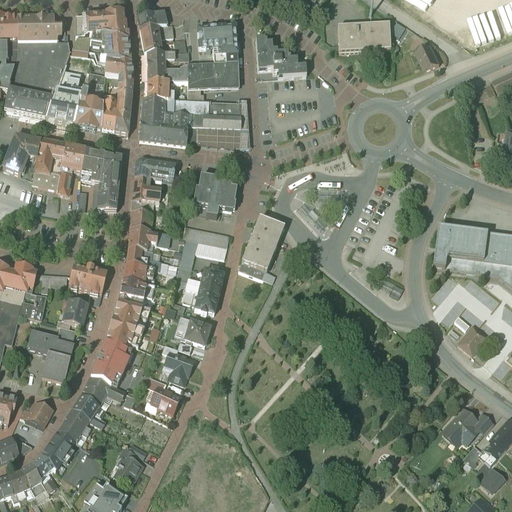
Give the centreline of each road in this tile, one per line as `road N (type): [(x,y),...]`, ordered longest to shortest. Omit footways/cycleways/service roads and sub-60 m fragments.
road 1 (residential): [(252,166),(217,331),(222,344),(139,511)]
road 2 (residential): [(282,511),(235,433),(230,390),(301,235)]
road 3 (residential): [(120,250),(104,322),(66,410)]
road 4 (residential): [(128,4),(137,56),(130,154)]
road 5 (residential): [(418,314),(384,312),(301,235)]
road 6 (residential): [(365,109),(313,51),(252,23)]
road 7 (residential): [(449,178),(414,264),(418,314)]
road 8 (residential): [(252,166),(252,23)]
road 9 (residential): [(0,251),(19,257),(26,238),(120,250)]
road 10 (residential): [(511,408),(460,372),(418,314)]
road 11 (residential): [(128,4),(0,2)]
road 12 (residential): [(130,154),(5,127)]
road 13 (residential): [(473,75),(370,0)]
road 14 (residential): [(252,23),(128,4)]
road 15 (residential): [(252,166),(130,154)]
